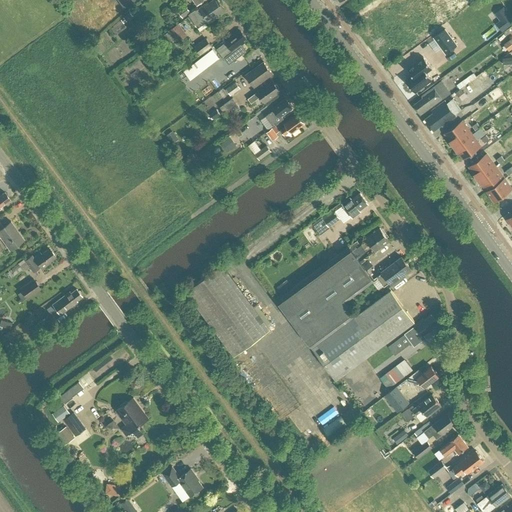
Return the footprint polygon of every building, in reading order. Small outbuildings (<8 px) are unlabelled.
[(117,0),(123,8),(127,6),(122,0),(117,0)] [(207,2),(199,8),(184,19),(189,25),(193,22),(196,25),(202,20),(205,23),(209,20),(209,22),(219,15),(218,14),(225,9),(218,0),(213,0),(208,4),(207,2)] [(185,5),(177,11),(182,18),(190,11),(185,5)] [(500,21),(509,14),(503,6),(494,13),(500,21)] [(129,12),(122,17),(126,21),(132,16),(129,12)] [(502,31),(511,23),(511,17),(509,14),(500,21),(496,23),(502,31)] [(187,35),(179,23),(168,30),(177,42),(187,35)] [(445,28),(433,37),(445,54),(457,45),(445,28)] [(241,31),(217,49),(224,58),(233,51),(234,53),(240,48),(240,45),(245,42),(244,40),(246,38),(241,31)] [(206,37),(194,46),(201,55),(213,46),(206,37)] [(499,57),(503,67),(511,63),(511,56),(510,53),(499,57)] [(432,68),(423,57),(412,65),(409,68),(408,68),(408,69),(412,75),(406,80),(415,92),(432,79),(427,72),(432,68)] [(254,86),(272,73),(264,61),(246,75),(254,86)] [(205,80),(219,70),(214,64),(201,74),(205,80)] [(203,81),(191,65),(178,75),(191,91),(203,81)] [(273,80),(248,98),(251,103),(259,98),(258,96),(259,95),(264,102),(280,90),(273,80)] [(235,81),(226,88),(231,95),(240,88),(235,81)] [(421,111),(423,113),(444,97),(436,87),(435,88),(434,86),(421,96),(422,98),(413,105),(419,112),(421,111)] [(498,89),(490,95),(493,100),(502,93),(498,89)] [(227,117),(240,108),(233,98),(220,106),(220,107),(207,117),(210,121),(224,112),(227,117)] [(273,126),(283,119),(281,116),(293,108),(286,98),(273,107),(274,109),(266,115),(273,126)] [(455,114),(461,109),(453,98),(447,103),(445,100),(432,110),(433,112),(424,119),(432,131),(442,124),(443,125),(456,115),(455,114)] [(493,115),(499,111),(492,102),(486,106),(493,115)] [(254,132),(264,124),(257,114),(239,128),(246,137),(254,131),(254,132)] [(292,133),(304,123),(297,114),(285,123),(286,125),(281,130),(285,135),(290,131),(292,133)] [(471,133),(462,120),(445,133),(454,146),(471,133)] [(272,128),(267,132),(273,139),(278,135),(272,128)] [(172,141),(176,139),(172,130),(167,132),(172,141)] [(471,133),(454,146),(463,158),(481,145),(471,133)] [(226,151),(235,143),(228,135),(219,143),(226,151)] [(247,143),(251,152),(258,149),(254,140),(247,143)] [(259,160),(271,152),(266,145),(260,149),(255,154),(259,160)] [(487,153),(469,166),(477,178),(495,165),(487,153)] [(495,165),(477,178),(486,189),(503,176),(495,165)] [(503,176),(486,189),(495,201),(511,188),(503,176)] [(361,212),(360,210),(368,204),(360,193),(351,199),(350,197),(342,203),(353,217),(361,212)] [(335,211),(334,212),(332,209),(312,223),(320,234),(329,227),(329,226),(340,218),(335,211)] [(0,235),(10,249),(24,239),(11,221),(3,227),(0,223),(0,235)] [(389,240),(380,228),(366,239),(359,243),(369,255),(375,250),(375,251),(389,240)] [(346,301),(374,280),(361,263),(365,260),(366,258),(368,258),(369,255),(359,243),(357,240),(350,245),(351,246),(276,301),(336,379),(414,321),(391,289),(356,316),(346,301)] [(49,263),(48,262),(55,256),(49,248),(41,253),(40,251),(34,255),(33,254),(25,260),(33,271),(40,267),(41,269),(49,263)] [(402,257),(381,272),(382,273),(377,276),(384,286),(389,282),(392,285),(405,275),(404,274),(411,269),(402,257)] [(29,266),(23,258),(17,262),(18,263),(11,268),(15,273),(22,268),(23,270),(29,266)] [(270,329),(222,263),(186,290),(234,356),(270,329)] [(33,278),(19,288),(21,291),(17,294),(22,300),(26,297),(27,299),(41,288),(33,278)] [(278,288),(282,294),(288,290),(283,284),(278,288)] [(76,303),(74,301),(82,296),(76,288),(70,293),(69,291),(52,304),(44,310),(48,316),(56,310),(59,315),(76,303)] [(425,319),(424,318),(416,325),(405,333),(414,346),(426,337),(424,335),(430,330),(429,329),(438,322),(432,314),(425,319)] [(1,315),(0,317),(0,329),(5,332),(11,321),(1,315)] [(39,331),(49,324),(45,319),(35,326),(39,331)] [(394,384),(413,370),(404,359),(385,373),(394,384)] [(418,369),(406,378),(413,387),(415,385),(419,390),(424,386),(424,387),(439,375),(431,366),(422,373),(418,369)] [(76,378),(82,386),(92,379),(86,370),(76,378)] [(57,394),(62,401),(81,387),(76,380),(57,394)] [(410,402),(397,385),(384,395),(397,411),(410,402)] [(418,406),(412,411),(420,421),(441,405),(433,394),(418,406)] [(137,436),(142,432),(138,426),(149,418),(134,397),(116,410),(126,424),(122,427),(128,434),(137,436)] [(50,412),(55,420),(68,412),(62,404),(50,412)] [(333,407),(316,415),(320,422),(336,413),(333,407)] [(402,413),(408,421),(414,417),(407,408),(402,413)] [(86,428),(74,412),(63,420),(75,436),(86,428)] [(444,434),(449,431),(447,429),(455,423),(448,414),(435,424),(425,431),(430,437),(434,434),(437,438),(444,433),(444,434)] [(329,436),(346,424),(341,416),(324,429),(329,436)] [(113,421),(106,427),(111,434),(119,429),(113,421)] [(397,443),(408,435),(404,429),(393,437),(397,443)] [(458,433),(449,440),(450,441),(440,448),(446,455),(455,448),(459,453),(468,446),(458,433)] [(418,458),(432,447),(427,440),(413,451),(418,458)] [(477,465),(484,460),(477,450),(476,449),(452,467),(450,465),(447,467),(446,467),(448,470),(448,471),(454,479),(458,475),(458,476),(465,470),(467,473),(472,469),(473,470),(478,466),(477,465)] [(446,467),(447,467),(442,460),(428,470),(433,477),(446,467)] [(89,464),(84,467),(89,473),(94,470),(89,464)] [(190,496),(203,486),(196,476),(196,475),(191,468),(179,477),(177,475),(178,474),(172,466),(163,473),(172,486),(179,481),(190,496)] [(451,493),(464,483),(459,477),(446,486),(451,493)] [(488,495),(484,498),(481,495),(476,499),(478,502),(477,503),(484,511),(488,511),(497,505),(497,506),(511,495),(502,484),(488,495)] [(130,494),(118,503),(125,511),(137,511),(141,509),(130,494)] [(431,506),(437,502),(434,498),(428,502),(431,506)] [(444,511),(442,509),(437,511),(472,511),(470,508),(469,509),(464,501),(455,508),(458,511),(444,511)] [(511,511),(511,503),(507,508),(505,506),(497,511),(511,511)]
